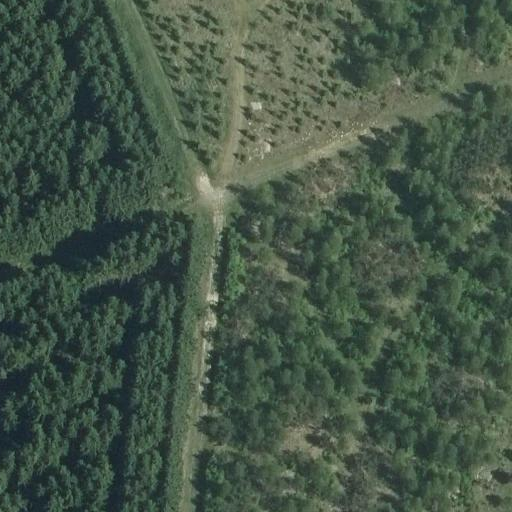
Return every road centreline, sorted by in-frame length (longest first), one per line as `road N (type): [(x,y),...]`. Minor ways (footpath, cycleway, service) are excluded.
road 1 (track): [(511,78),(258,174),(216,203),(190,511)]
road 2 (track): [(368,400),(311,290),(198,179),(122,0)]
road 3 (track): [(394,511),(368,400),(384,343),(440,277),(511,215)]
road 4 (track): [(216,203),(238,113),(241,38),(262,0)]
road 5 (track): [(368,400),(296,455),(270,464),(196,441)]
